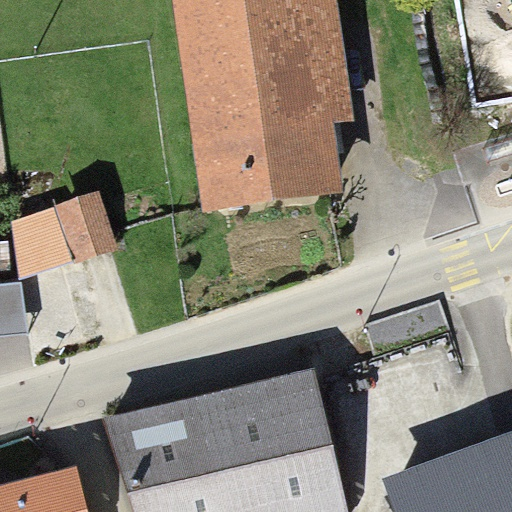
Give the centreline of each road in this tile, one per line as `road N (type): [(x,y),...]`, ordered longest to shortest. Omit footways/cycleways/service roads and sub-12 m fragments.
road 1 (secondary): [(511,243),(39,398)]
road 2 (residential): [(39,398),(95,511)]
